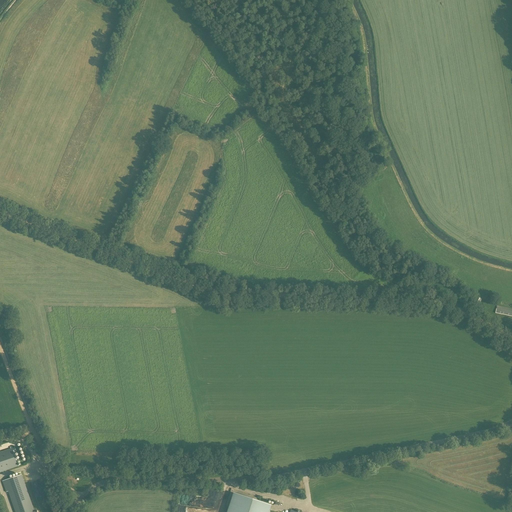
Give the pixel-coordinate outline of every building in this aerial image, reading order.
[(477,309),(482,299),(474,295),(469,305),(477,309)] [(511,316),(511,308),(497,306),(495,313),(511,316)] [(15,448),(13,448),(0,452),(0,472),(19,467),(14,452),(16,452),(15,448)] [(6,493),(8,492),(14,511),(38,511),(38,510),(35,511),(22,474),(3,481),(6,493)] [(42,495),(37,482),(31,484),(35,498),(42,495)] [(226,511),(269,511),(271,505),(233,493),(226,511)]
